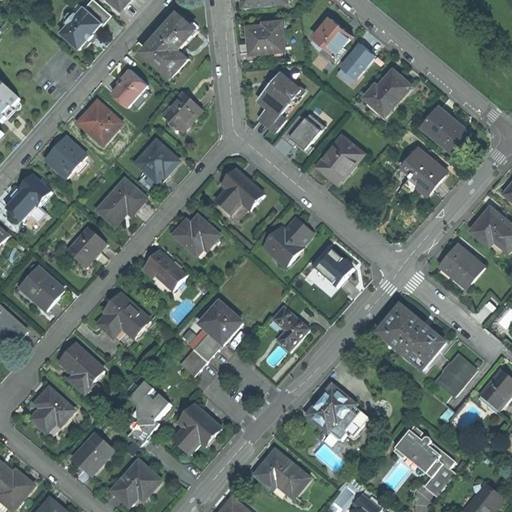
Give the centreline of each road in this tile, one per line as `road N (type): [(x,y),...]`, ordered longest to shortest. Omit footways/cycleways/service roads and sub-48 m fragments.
road 1 (residential): [(236,134),(2,402)]
road 2 (residential): [(189,511),(401,270)]
road 3 (residential): [(163,0),(0,181)]
road 4 (residential): [(236,134),(401,270)]
road 5 (residential): [(511,133),(352,0)]
road 6 (residential): [(401,270),(511,141)]
road 7 (residential): [(222,0),(236,134)]
road 8 (residential): [(0,421),(100,511)]
